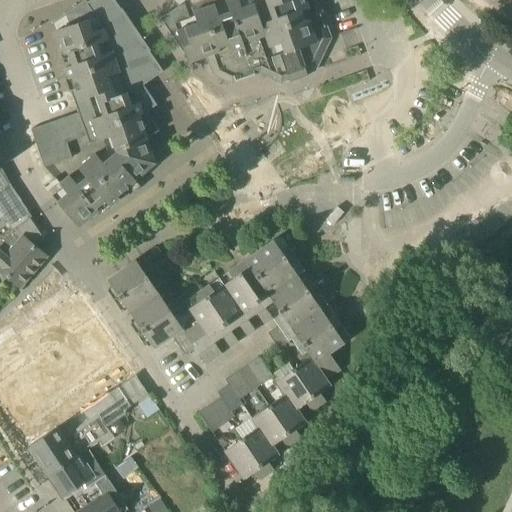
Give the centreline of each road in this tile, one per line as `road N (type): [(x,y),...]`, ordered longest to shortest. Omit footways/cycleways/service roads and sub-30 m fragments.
road 1 (residential): [(365,374),(284,473),(258,490),(230,483),(70,266)]
road 2 (unclassified): [(70,266),(14,150)]
road 3 (residential): [(14,150),(22,95),(0,33)]
